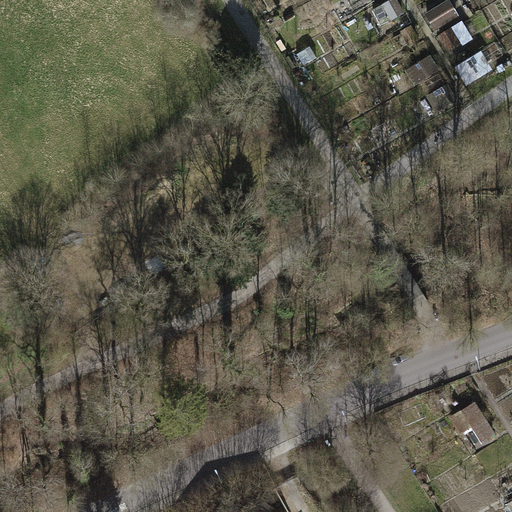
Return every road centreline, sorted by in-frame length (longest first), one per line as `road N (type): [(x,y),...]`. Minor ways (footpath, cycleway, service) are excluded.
road 1 (residential): [(511,333),(101,511)]
road 2 (track): [(448,356),(229,0)]
road 3 (track): [(388,511),(319,411)]
